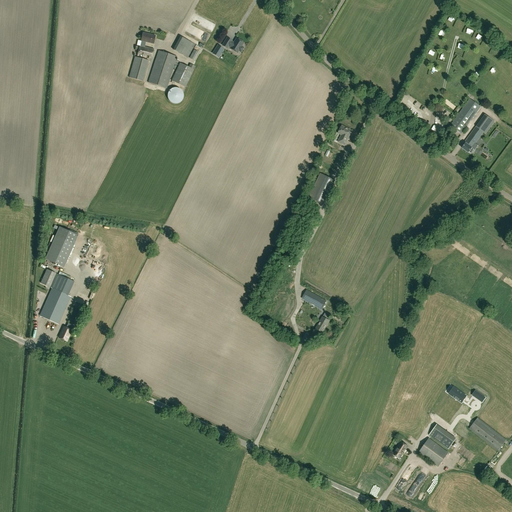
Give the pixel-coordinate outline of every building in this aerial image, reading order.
[(140,46),(138,56),(152,60),(154,49),(145,47),(146,42),(154,44),(156,36),(143,33),(141,41),(142,41),(140,46)] [(228,39),(223,46),(228,49),(229,47),(232,49),(231,50),(238,54),(239,52),(242,54),(244,49),(242,48),(244,44),(237,40),(235,44),(232,43),(233,42),(228,39)] [(219,46),(213,54),(219,58),(224,50),(219,46)] [(195,60),(200,51),(195,48),(190,57),(195,60)] [(167,89),(177,57),(159,51),(148,82),(167,89)] [(143,82),(149,61),(136,57),(135,57),(129,78),(131,78),(143,82)] [(172,81),(186,87),(195,66),(190,64),(189,67),(180,63),(172,81)] [(174,88),(172,88),(171,89),(170,90),(169,91),(168,93),(168,95),(168,97),(168,98),(168,99),(169,101),(170,102),(173,103),(175,104),(176,104),(177,103),(179,103),(180,102),(181,102),(182,101),(183,100),(183,99),(184,98),(184,96),(184,95),(183,93),(183,92),(182,92),(182,91),(181,90),(180,89),(179,89),(178,88),(177,88),(176,88),(175,88),(174,88)] [(462,134),(480,108),(469,100),(451,126),(462,134)] [(483,133),(485,135),(494,122),(484,115),(468,138),(470,140),(476,144),(475,143),(483,133)] [(339,142),(345,145),(349,137),(348,136),(351,130),(343,126),(339,133),(343,136),(342,137),(341,137),(339,142)] [(473,148),(476,144),(470,140),(467,144),(466,143),(462,148),(469,153),(472,148),(473,148)] [(335,181),(320,174),(309,197),(323,204),(335,181)] [(64,267),(74,244),(78,235),(59,227),(55,236),(46,259),(64,267)] [(319,273),(320,271),(308,263),(305,268),(316,276),(319,272),(319,273)] [(288,265),(266,309),(269,311),(269,312),(283,320),(293,300),(286,296),(293,282),(292,282),(297,270),(288,265)] [(50,287),(56,273),(47,269),(41,283),(50,287)] [(53,288),(40,316),(59,324),(71,297),(68,295),(74,281),(57,274),(51,288),(53,288)] [(305,279),(303,286),(323,293),(325,287),(305,279)] [(343,288),(349,290),(351,283),(345,281),(343,288)] [(307,290),(302,298),(318,307),(326,312),(330,303),(323,299),(307,290)] [(306,329),(318,308),(302,299),(290,321),(306,329)] [(330,321),(327,319),(329,316),(325,314),(323,317),(316,329),(323,333),(330,321)] [(64,327),(59,338),(67,341),(72,330),(64,327)] [(466,396),(456,389),(451,395),(462,403),(466,396)] [(442,403),(436,413),(439,414),(445,404),(442,403)] [(462,412),(469,419),(474,415),(467,407),(462,412)] [(422,440),(433,418),(425,414),(414,436),(422,440)] [(455,414),(447,423),(450,426),(458,417),(455,414)] [(477,419),(469,429),(498,451),(505,442),(477,419)] [(440,436),(437,440),(448,449),(452,445),(448,442),(452,436),(437,425),(434,428),(438,431),(437,434),(440,436)] [(438,431),(434,428),(429,435),(437,440),(440,436),(437,434),(438,431)] [(456,439),(452,436),(448,442),(452,445),(456,439)] [(419,452),(439,466),(449,453),(429,438),(419,452)] [(400,459),(408,446),(401,442),(393,454),(400,459)] [(463,454),(484,468),(489,461),(478,454),(478,453),(464,444),(463,445),(461,444),(457,448),(464,453),(463,454)]
